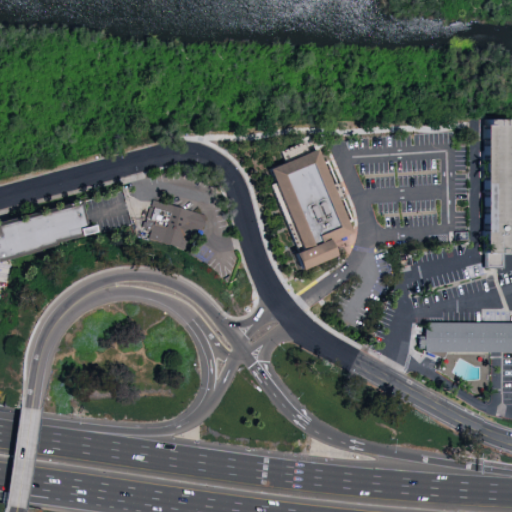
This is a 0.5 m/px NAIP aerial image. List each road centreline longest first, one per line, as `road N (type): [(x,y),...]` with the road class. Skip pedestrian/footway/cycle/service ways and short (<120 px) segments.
road 1 (motorway): [(511,495),(276,476),(0,437)]
road 2 (motorway): [(262,323),(210,416),(187,429),(160,437),(0,432)]
road 3 (residential): [(289,313),(259,258),(237,188),(222,168),(186,156)]
road 4 (residential): [(186,156),(0,203)]
road 5 (motorway): [(47,485),(232,511)]
road 6 (secondary): [(225,328),(168,282),(117,280),(84,295)]
road 7 (secondary): [(511,442),(378,377)]
road 8 (secondary): [(84,295),(49,336),(30,413)]
road 9 (motorway): [(511,473),(384,455)]
